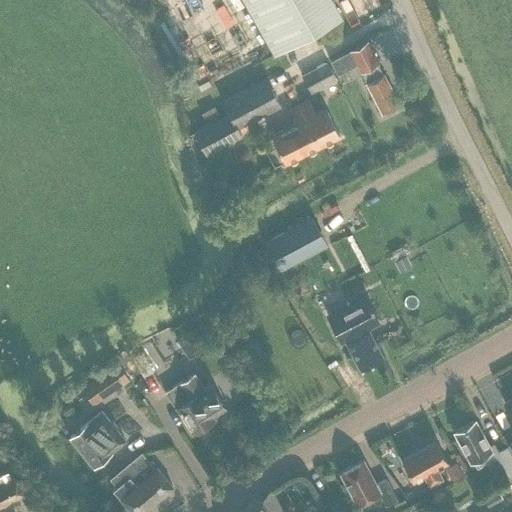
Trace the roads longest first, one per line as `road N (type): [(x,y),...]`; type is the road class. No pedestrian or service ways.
road 1 (tertiary): [(204,511),(511,340)]
road 2 (unclassified): [(511,241),(401,0)]
